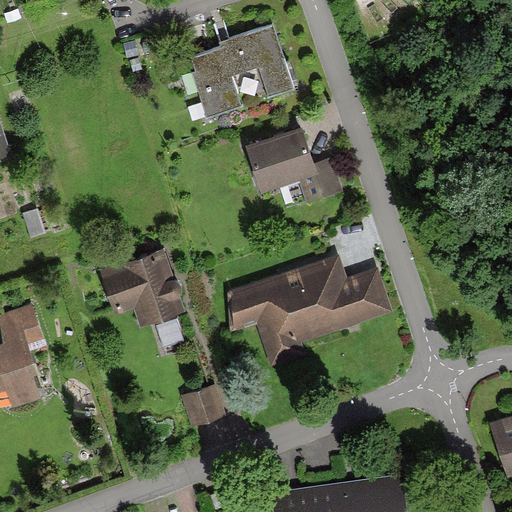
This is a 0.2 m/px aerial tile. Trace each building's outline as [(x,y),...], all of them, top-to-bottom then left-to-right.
[(294,86),(275,22),(222,38),(225,45),(191,56),(208,112),(242,102),(233,72),(262,63),(271,93),(294,86)] [(0,116),(0,153),(11,150),(0,116)] [(309,163),(296,126),(242,145),(257,189),(296,175),(304,198),(338,187),(327,156),(309,163)] [(41,231),(33,209),(19,214),(27,236),(41,231)] [(177,309),(159,249),(97,268),(110,308),(132,302),(138,322),(177,309)] [(342,278),(334,255),(224,289),(235,327),(256,321),(269,362),(300,353),(295,338),(385,310),(373,269),(342,278)] [(39,335),(27,303),(0,312),(0,387),(6,405),(33,396),(25,372),(31,370),(21,341),(39,335)] [(160,321),(168,344),(189,337),(181,314),(160,321)] [(210,386),(180,395),(190,425),(219,416),(210,386)] [(511,413),(488,420),(502,471),(511,467),(511,413)] [(398,511),(394,474),(266,491),(269,511),(398,511)] [(229,488),(204,497),(209,511),(213,511),(235,504),(229,488)]
